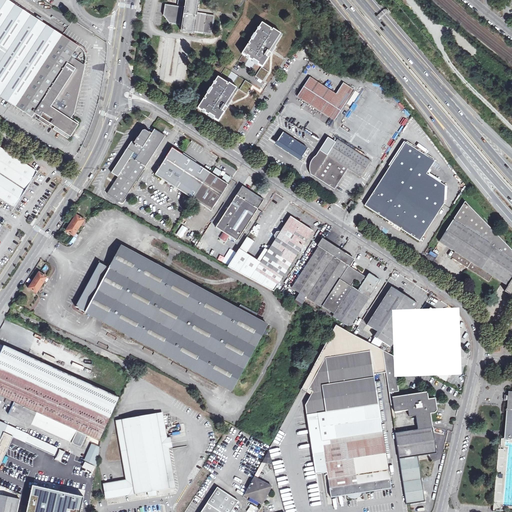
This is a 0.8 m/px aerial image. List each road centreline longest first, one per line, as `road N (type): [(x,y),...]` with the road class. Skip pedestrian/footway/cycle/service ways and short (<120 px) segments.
road 1 (unclassified): [(116,89),(159,108),(465,310),(478,355),(442,511)]
road 2 (tertiary): [(116,89),(90,164),(0,304)]
road 3 (trunk): [(410,84),(511,218)]
road 4 (trunk): [(410,84),(511,198)]
road 5 (trunk): [(511,176),(428,75)]
